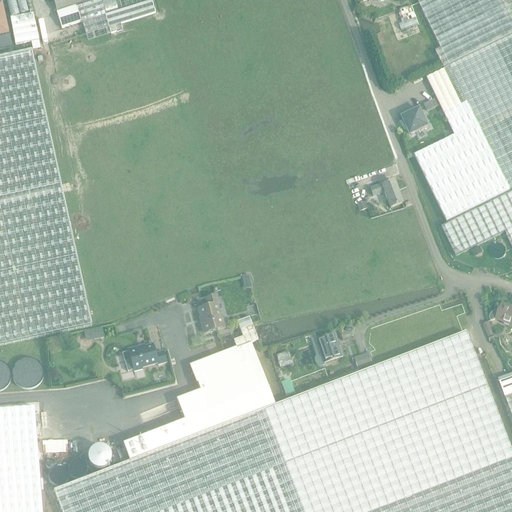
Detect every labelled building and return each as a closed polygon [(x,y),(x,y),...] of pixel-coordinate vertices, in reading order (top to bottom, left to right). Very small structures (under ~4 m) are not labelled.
[(52,0),(62,28),(82,23),(76,4),(88,0),(52,0)] [(88,0),(76,4),(82,23),(85,35),(156,14),(151,0),(88,0)] [(511,0),(416,0),(440,49),(435,51),(444,70),(461,106),(444,114),(455,136),(415,156),(446,221),(511,188),(511,0)] [(411,6),(404,9),(397,11),(402,24),(399,25),(401,31),(418,24),(411,6)] [(33,14),(10,17),(14,43),(15,45),(31,42),(39,40),(39,38),(33,14)] [(0,50),(13,47),(10,35),(0,36),(0,50)] [(0,346),(92,326),(62,193),(61,185),(35,67),(32,51),(0,58),(0,346)] [(440,106),(444,114),(461,106),(444,70),(427,78),(437,99),(440,106)] [(437,99),(423,105),(427,112),(440,106),(437,99)] [(420,108),(403,117),(404,118),(402,119),(405,125),(406,125),(411,134),(428,125),(420,108)] [(390,208),(402,204),(394,181),(381,186),(380,185),(370,188),(373,197),(384,192),(390,208)] [(511,193),(442,226),(456,256),(505,233),(511,247),(511,193)] [(504,254),(504,253),(504,251),(503,250),(501,247),(499,245),(497,244),(495,244),(491,244),(488,246),(487,248),(486,250),(485,253),(486,257),(488,260),(490,262),(494,263),(497,262),(500,261),(501,260),(503,257),(504,254)] [(479,247),(471,251),(473,256),(482,252),(479,247)] [(205,333),(223,328),(217,305),(219,305),(216,296),(205,298),(208,307),(199,309),(205,333)] [(502,304),(498,313),(496,312),(493,312),(491,313),(490,315),(489,316),(489,319),(490,322),(495,320),(511,326),(511,310),(511,308),(502,304)] [(485,339),(495,335),(490,322),(480,326),(485,339)] [(242,338),(234,341),(236,348),(237,349),(251,344),(258,342),(252,326),(240,330),(242,338)] [(86,342),(97,340),(104,338),(102,329),(97,331),(84,333),(86,342)] [(379,365),(274,406),(130,462),(53,492),(60,511),(511,511),(511,460),(511,458),(464,333),(421,350),(379,365)] [(324,363),(341,357),(334,335),(316,341),(324,363)] [(123,445),(130,462),(274,406),(251,344),(237,349),(236,348),(189,366),(199,392),(176,400),(184,421),(123,445)] [(158,365),(166,363),(164,352),(154,354),(152,345),(129,351),(134,369),(157,363),(158,365)] [(288,352),(276,356),(280,368),(292,365),(288,352)] [(17,376),(17,371),(16,368),(14,364),(11,361),(8,358),(5,356),(1,355),(0,354),(0,397),(3,396),(7,394),(10,392),(13,389),(16,384),(17,380),(17,376)] [(369,354),(355,358),(359,369),(373,364),(369,354)] [(38,370),(22,370),(22,376),(24,376),(24,381),(38,382),(38,370)] [(511,373),(498,379),(505,398),(511,395),(511,373)] [(292,387),(284,390),(286,396),(294,393),(292,387)] [(42,511),(34,408),(0,410),(0,511),(42,511)] [(90,469),(111,469),(111,448),(90,449),(90,469)]
